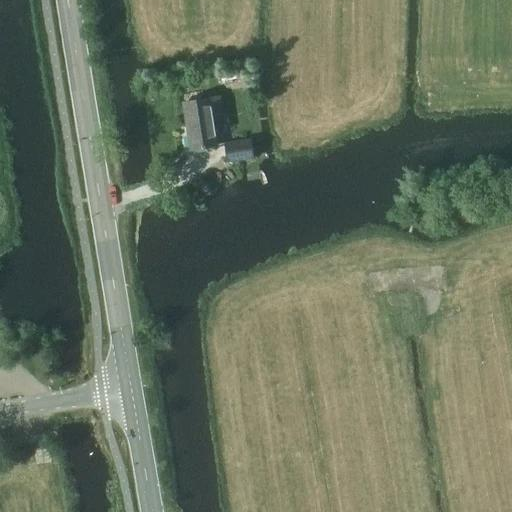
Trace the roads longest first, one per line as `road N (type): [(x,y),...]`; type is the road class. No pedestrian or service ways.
road 1 (tertiary): [(136,390),(69,0)]
road 2 (unclassified): [(0,413),(136,390)]
road 3 (tertiary): [(157,511),(136,390)]
